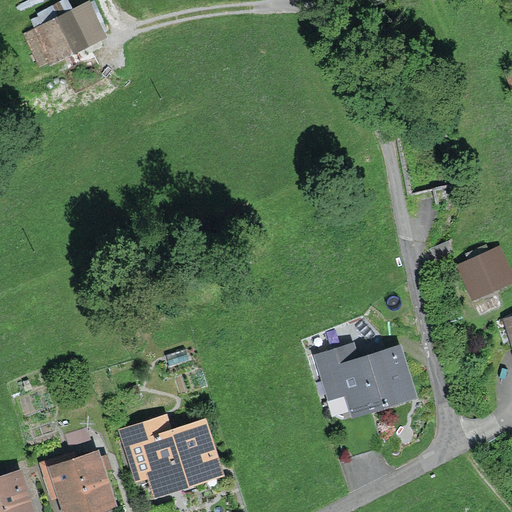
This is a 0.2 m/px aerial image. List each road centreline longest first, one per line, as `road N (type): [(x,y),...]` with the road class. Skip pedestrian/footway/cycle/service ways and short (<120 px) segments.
road 1 (unclassified): [(455,443),(385,126),(341,38),(308,0)]
road 2 (residential): [(337,511),(455,443)]
